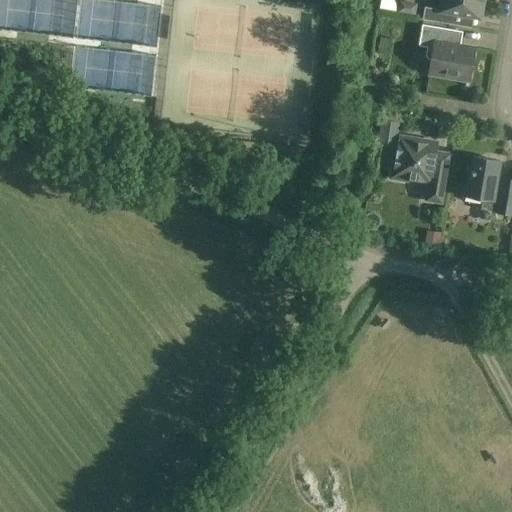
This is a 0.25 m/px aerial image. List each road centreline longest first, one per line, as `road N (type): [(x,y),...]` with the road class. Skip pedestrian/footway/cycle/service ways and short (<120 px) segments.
road 1 (unclassified): [(361,256),(0,103)]
road 2 (unclassified): [(210,511),(323,337),(361,256)]
road 3 (unclassified): [(511,289),(361,256)]
road 4 (track): [(511,406),(451,277)]
